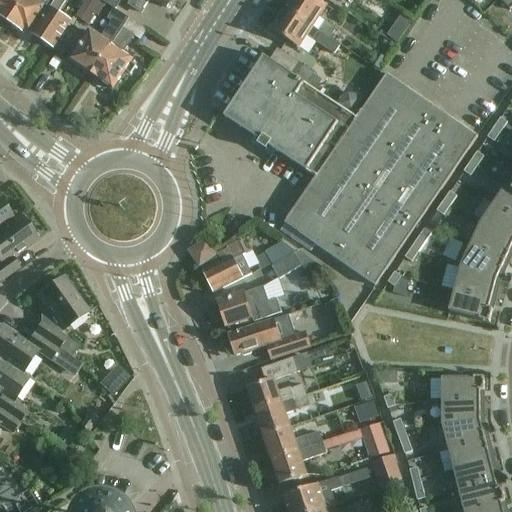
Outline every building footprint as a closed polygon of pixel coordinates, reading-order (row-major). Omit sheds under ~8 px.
[(0,0),(0,17),(9,23),(23,0),(0,0)] [(23,0),(9,23),(24,33),(25,30),(29,33),(50,0),(23,0)] [(57,13),(65,0),(56,0),(33,36),(54,48),(71,22),(57,13)] [(90,0),(77,20),(87,26),(101,7),(90,0)] [(99,0),(115,10),(121,0),(99,0)] [(143,13),(152,0),(155,0),(167,7),(168,5),(171,5),(174,0),(134,0),(131,5),(143,13)] [(289,0),(290,0),(284,9),(312,28),(329,39),(334,30),(318,19),(325,7),(315,0),(289,0)] [(511,0),(498,0),(510,11),(511,8),(511,0)] [(270,30),(298,49),(305,37),(333,55),(339,46),(329,39),(312,28),(284,9),(278,18),(275,17),(269,26),(272,27),(270,30)] [(104,41),(91,33),(72,62),(92,75),(129,20),(114,10),(108,20),(114,24),(104,41)] [(400,17),(393,27),(404,34),(410,24),(400,17)] [(129,20),(92,75),(114,90),(126,73),(132,76),(137,68),(132,64),(133,61),(120,52),(126,42),(129,44),(133,37),(139,41),(146,31),(129,20)] [(334,30),(329,39),(339,46),(345,37),(334,30)] [(277,52),(270,62),(316,91),(322,82),(309,73),(310,73),(277,52)] [(376,54),(369,65),(377,71),(385,59),(376,54)] [(316,179),(357,118),(352,115),(337,105),(270,62),(264,58),(224,118),(266,146),(314,177),(316,179)] [(357,118),(316,179),(285,226),(376,286),(479,137),(386,75),(357,118)] [(337,105),(352,115),(361,101),(354,96),(348,96),(341,99),(337,105)] [(508,124),(501,119),(494,129),(501,133),(508,124)] [(501,133),(494,129),(487,139),(494,143),(501,133)] [(477,168),(484,158),(477,153),(471,163),(477,168)] [(471,177),(477,168),(471,163),(464,173),(471,177)] [(511,191),(506,187),(494,204),(511,216),(511,191)] [(450,193),(443,203),(450,207),(457,197),(450,193)] [(450,207),(443,203),(437,212),(444,217),(450,207)] [(0,231),(13,222),(12,222),(0,204),(0,231)] [(511,216),(494,204),(480,224),(511,242),(511,216)] [(19,217),(12,222),(13,222),(0,231),(0,263),(1,265),(0,265),(0,281),(18,269),(11,259),(36,242),(19,217)] [(511,256),(511,242),(480,224),(471,245),(465,243),(465,244),(509,264),(511,256)] [(444,228),(437,246),(451,253),(459,234),(444,228)] [(424,230),(412,249),(419,254),(431,235),(424,230)] [(220,263),(203,272),(214,293),(251,274),(242,257),(245,255),(238,242),(227,248),(227,249),(216,255),(220,263)] [(191,252),(200,265),(215,255),(206,243),(191,252)] [(283,243),(265,253),(273,267),(294,254),(297,253),(283,243)] [(500,282),(509,264),(465,244),(455,266),(500,282)] [(419,254),(412,249),(405,259),(412,263),(419,254)] [(279,279),(301,266),(294,254),(273,267),(272,267),(279,279)] [(495,302),(500,282),(455,266),(454,267),(460,269),(455,291),(495,302)] [(402,278),(395,273),(388,283),(395,288),(400,281),(402,278)] [(63,279),(38,296),(47,309),(41,313),(41,324),(57,335),(87,313),(77,298),(78,297),(71,287),(69,288),(63,279)] [(395,288),(393,294),(404,297),(408,283),(400,281),(395,288)] [(263,288),(218,302),(226,327),(252,319),(253,323),(281,314),(277,300),(268,303),(263,288)] [(495,302),(455,291),(449,313),(480,321),(489,324),(495,302)] [(335,303),(325,306),(328,316),(338,313),(335,303)] [(301,327),(324,316),(320,306),(297,317),(301,327)] [(288,316),(229,335),(236,356),(240,355),(243,356),(250,354),(252,351),(267,346),(272,360),(310,348),(305,333),(294,337),(288,316)] [(41,324),(34,335),(57,350),(70,359),(74,351),(77,353),(80,349),(64,339),(57,335),(41,324)] [(0,329),(0,361),(21,375),(36,352),(50,361),(57,350),(34,335),(27,344),(2,328),(0,329)] [(352,340),(345,343),(348,351),(355,348),(352,340)] [(57,350),(50,361),(65,371),(73,360),(70,359),(57,350)] [(248,389),(256,413),(294,400),(291,390),(290,388),(278,392),(274,381),(298,373),(293,358),(261,369),(266,382),(248,389)] [(0,396),(2,398),(0,400),(0,410),(18,423),(26,412),(12,403),(27,379),(21,375),(0,361),(0,396)] [(117,365),(100,384),(113,395),(130,377),(117,365)] [(424,370),(424,391),(435,391),(434,370),(424,370)] [(397,371),(381,371),(381,384),(397,384),(397,371)] [(442,380),(442,401),(484,401),(484,379),(474,379),(474,380),(442,380)] [(368,383),(357,387),(362,401),(373,397),(368,383)] [(294,400),(306,396),(302,386),(291,390),(294,400)] [(424,393),(425,417),(434,416),(433,392),(424,393)] [(306,396),(294,400),(256,413),(264,436),(291,427),(286,414),(309,407),(306,396)] [(396,407),(392,396),(384,399),(388,410),(396,407)] [(373,401),(364,404),(369,420),(379,417),(373,401)] [(484,421),(484,401),(442,401),(442,427),(484,421)] [(0,426),(11,434),(18,423),(0,410),(0,426)] [(88,412),(79,423),(86,433),(97,419),(88,412)] [(393,423),(397,434),(405,431),(401,420),(393,423)] [(489,441),(484,421),(442,427),(448,452),(489,441)] [(372,461),(393,454),(383,423),(362,429),(365,439),(372,461)] [(264,436),(272,460),(322,443),(318,433),(295,441),(291,427),(264,436)] [(365,439),(362,429),(322,443),(325,453),(365,439)] [(412,452),(409,442),(405,431),(397,434),(405,455),(412,452)] [(494,461),(489,441),(448,452),(453,472),(494,461)] [(322,443),(272,460),(280,484),(307,475),(302,461),(313,457),(325,453),(322,443)] [(68,469),(79,466),(74,450),(62,454),(68,469)] [(381,489),(402,483),(395,456),(373,463),(381,489)] [(500,481),(494,461),(453,472),(459,492),(500,481)] [(410,471),(412,482),(420,480),(418,469),(410,471)] [(0,508),(14,499),(0,478),(0,508)] [(342,489),(338,478),(284,496),(289,511),(313,511),(325,508),(335,505),(331,493),(342,489)] [(425,499),(420,480),(412,482),(417,501),(425,499)] [(505,502),(500,481),(459,492),(464,511),(505,502)] [(356,487),(339,494),(344,508),(362,500),(356,487)] [(507,511),(505,502),(464,511),(463,511),(507,511)]
